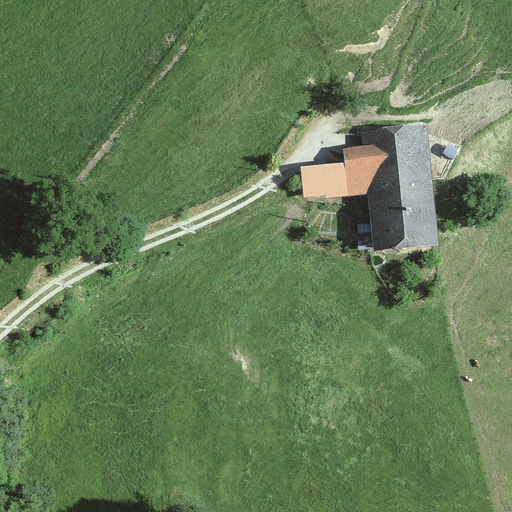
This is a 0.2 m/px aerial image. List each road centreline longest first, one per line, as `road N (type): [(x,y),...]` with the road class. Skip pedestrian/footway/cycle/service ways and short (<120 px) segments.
road 1 (track): [(0,320),(52,279),(204,219),(280,171)]
road 2 (track): [(92,511),(18,309)]
